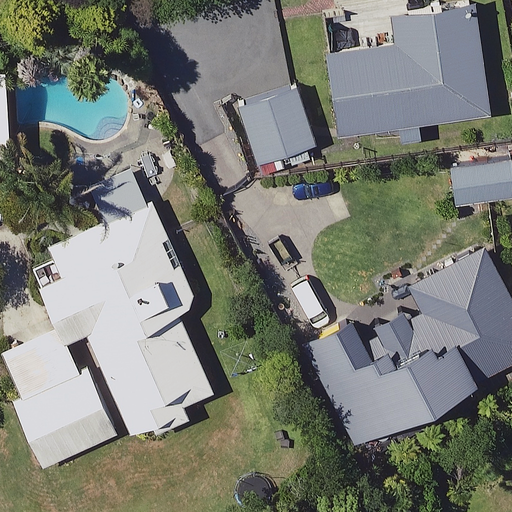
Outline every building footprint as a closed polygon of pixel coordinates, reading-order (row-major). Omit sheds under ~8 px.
[(325,50),(336,131),(392,123),(395,142),(421,138),(418,119),(484,110),(468,1),(387,13),(391,41),(325,50)] [(312,139),(295,82),(238,99),(255,156),(312,139)] [(511,195),(511,184),(508,148),(445,154),(450,202),(511,195)] [(0,343),(0,354),(44,460),(114,431),(126,427),(128,432),(149,423),(152,429),(185,415),(179,401),(209,388),(174,306),(191,299),(134,161),(85,181),(101,219),(45,242),(57,273),(35,282),(51,323),(0,343)] [(511,357),(511,302),(483,244),(298,335),(349,438),(511,357)]
